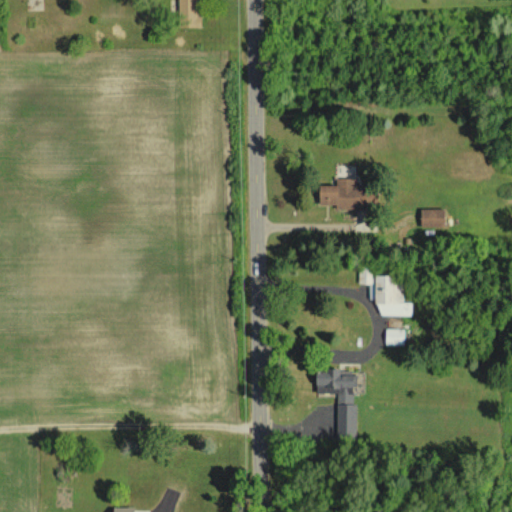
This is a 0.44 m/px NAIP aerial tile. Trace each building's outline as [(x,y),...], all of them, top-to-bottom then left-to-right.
[(198,27),(197,0),(177,0),(178,27),(198,27)] [(317,204),(335,204),(335,209),(375,207),(374,179),(335,180),(335,184),(316,184),(317,204)] [(443,208),(419,208),(419,226),(442,227),(443,208)] [(371,283),(371,267),(358,268),(358,283),(371,283)] [(374,315),(410,314),(410,302),(402,302),(402,289),(393,289),(393,274),(373,275),(374,315)] [(354,438),(353,370),(337,370),(337,369),(314,369),(314,392),(336,392),(337,438),(354,438)]
